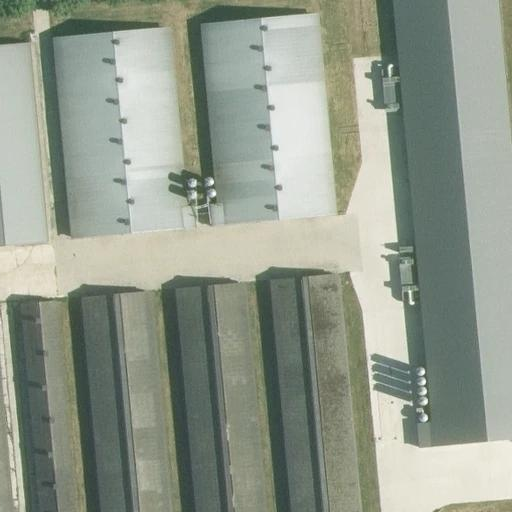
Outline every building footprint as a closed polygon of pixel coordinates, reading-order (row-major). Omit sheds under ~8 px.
[(0,0),(0,246),(46,243),(24,0),(0,0)] [(192,206),(178,208),(158,0),(52,0),(75,240),(195,228),(192,206)] [(309,0),(203,0),(222,204),(208,205),(210,227),(329,216),(309,0)] [(392,0),(432,424),(416,426),(418,449),(511,440),(511,190),(494,0),(392,0)] [(358,511),(336,275),(267,281),(287,511),(358,511)] [(263,511),(242,284),(172,291),(193,511),(263,511)] [(80,299),(98,511),(168,511),(148,292),(80,299)] [(19,305),(38,511),(74,511),(55,301),(19,305)] [(0,511),(10,511),(0,398),(0,511)]
